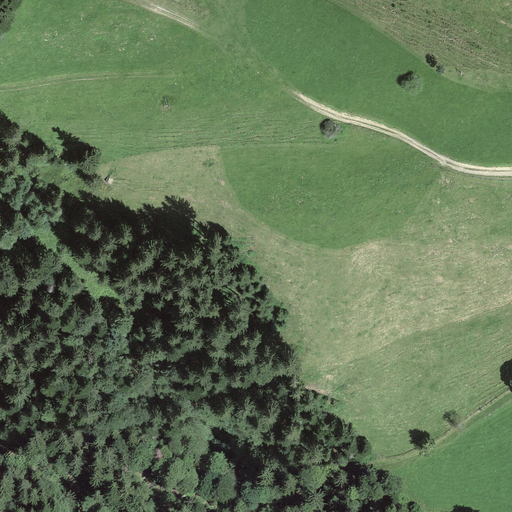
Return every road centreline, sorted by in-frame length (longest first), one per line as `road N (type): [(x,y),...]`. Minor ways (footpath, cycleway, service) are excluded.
road 1 (track): [(127,0),(193,26),(320,110),(473,169),(511,171)]
road 2 (track): [(0,88),(138,73),(264,74)]
